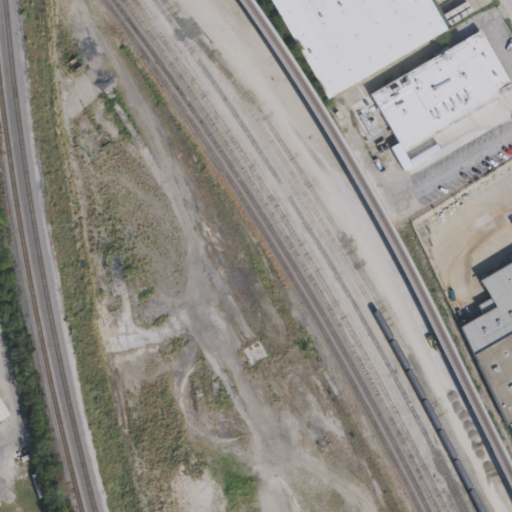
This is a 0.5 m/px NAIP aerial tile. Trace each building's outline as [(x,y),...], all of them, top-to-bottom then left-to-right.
[(432,0),(449,28),(327,98),(270,0),(432,0)] [(511,86),(403,148),(373,96),(479,31),(511,86)] [(88,69),(78,75),(69,61),(79,55),(88,69)] [(511,262),(511,427),(461,323),(492,306),(481,281),(511,262)] [(0,399),(10,412),(0,419),(0,399)]
